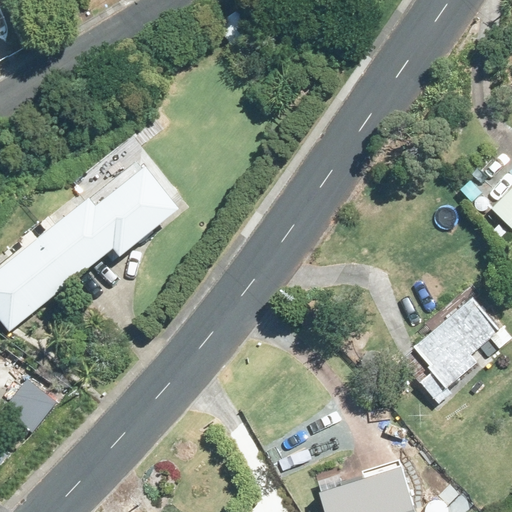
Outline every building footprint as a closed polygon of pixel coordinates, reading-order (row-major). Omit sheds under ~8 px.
[(237,10),(217,24),(232,46),(253,31),(237,10)] [(90,199),(0,270),(0,317),(11,331),(114,249),(122,258),(181,210),(147,168),(97,207),(90,199)] [(511,189),(494,208),(511,226),(511,189)] [(476,301),(404,361),(441,406),(457,393),(452,387),(480,364),(474,357),(504,332),(476,301)] [(403,379),(391,391),(400,400),(412,388),(403,379)] [(420,511),(406,470),(324,498),(329,511),(420,511)] [(437,486),(425,491),(430,500),(441,494),(437,486)]
